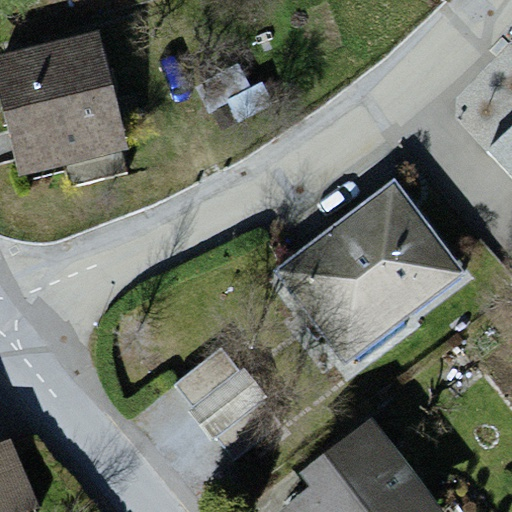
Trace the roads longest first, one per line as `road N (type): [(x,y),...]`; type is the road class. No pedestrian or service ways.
road 1 (residential): [(511,2),(428,84),(307,178),(104,274),(0,309)]
road 2 (residential): [(0,339),(135,511)]
